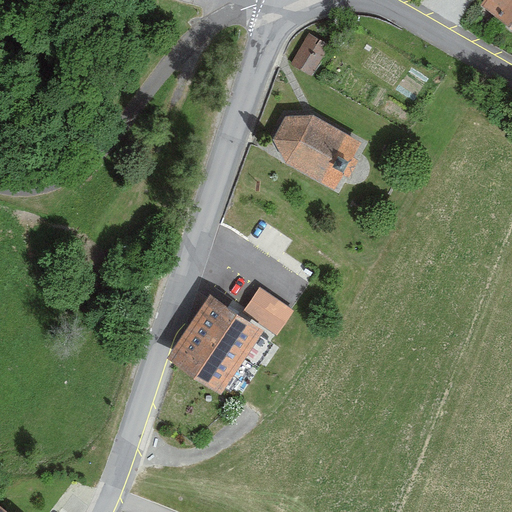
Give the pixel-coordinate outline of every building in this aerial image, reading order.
[(511,0),(490,0),(482,12),(511,31),(511,0)] [(309,35),(292,65),(311,76),(328,45),(309,35)] [(342,192),(368,146),(318,118),(290,118),(278,140),(290,162),(342,192)] [(273,328),(220,292),(178,355),(231,390),(273,328)] [(0,511),(19,511),(2,499),(0,502),(0,511)]
